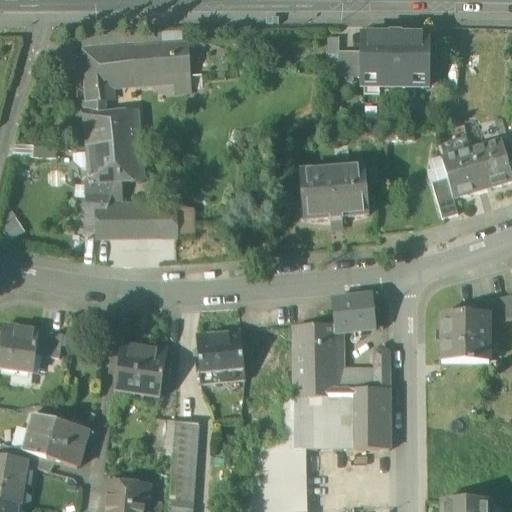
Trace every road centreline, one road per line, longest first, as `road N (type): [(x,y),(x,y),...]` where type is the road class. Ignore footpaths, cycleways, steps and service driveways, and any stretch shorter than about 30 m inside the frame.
road 1 (residential): [(511,239),(402,277),(239,291),(139,292),(0,271)]
road 2 (track): [(402,277),(403,511)]
